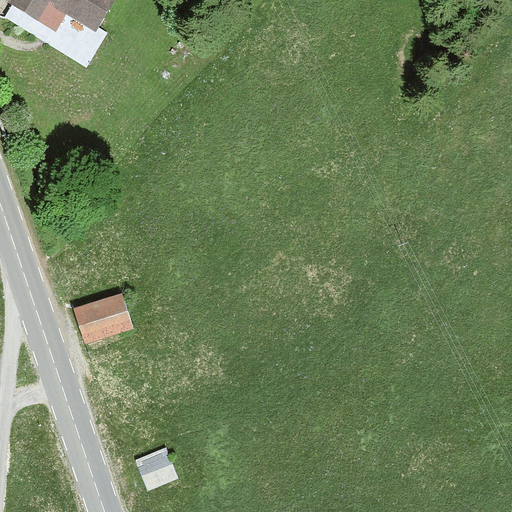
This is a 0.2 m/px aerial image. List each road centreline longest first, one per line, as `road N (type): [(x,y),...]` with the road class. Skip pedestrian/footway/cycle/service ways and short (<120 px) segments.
road 1 (secondary): [(19,272),(101,511)]
road 2 (unclassified): [(0,464),(19,272)]
